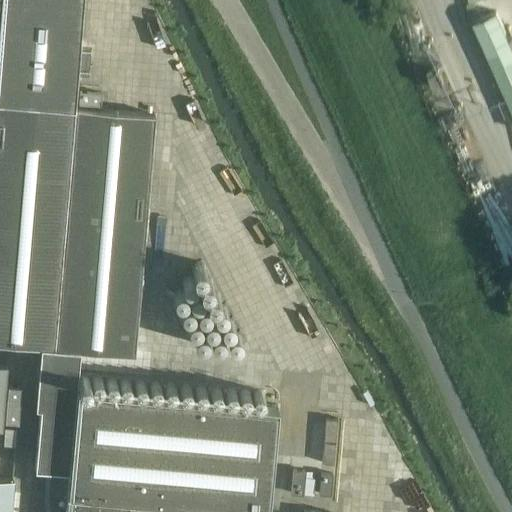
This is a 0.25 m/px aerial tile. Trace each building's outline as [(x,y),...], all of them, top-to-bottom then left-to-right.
[(0,0),(0,343),(39,347),(39,351),(34,408),(36,408),(39,408),(35,449),(33,469),(68,472),(67,493),(64,511),(267,511),(273,449),(277,406),(76,388),(79,354),(79,350),(134,355),(154,114),(74,107),(77,71),(87,72),(89,41),(79,40),(82,0),(0,0)] [(511,39),(500,12),(476,23),(511,104),(511,39)] [(18,424),(21,387),(7,386),(4,423),(18,424)] [(325,418),(323,440),(335,441),(337,419),(325,418)] [(302,495),(303,494),(313,495),(314,479),(304,478),(305,471),(292,469),(290,494),(302,495)] [(0,511),(10,511),(14,479),(0,477),(0,511)]
